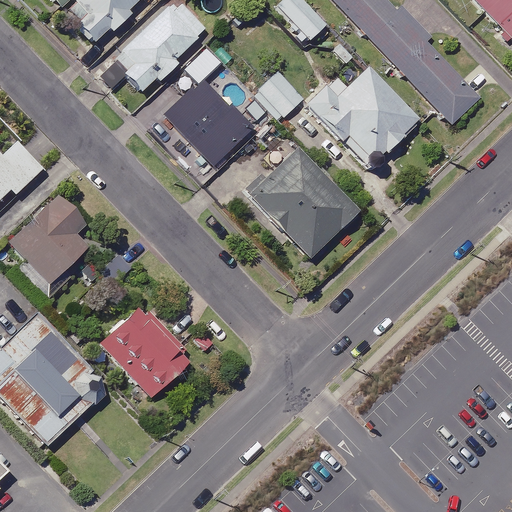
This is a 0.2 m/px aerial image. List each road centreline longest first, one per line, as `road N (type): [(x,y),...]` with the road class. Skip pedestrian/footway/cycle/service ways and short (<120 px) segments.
road 1 (residential): [(0,35),(301,371)]
road 2 (residential): [(301,371),(511,168)]
road 3 (residential): [(154,511),(301,371)]
